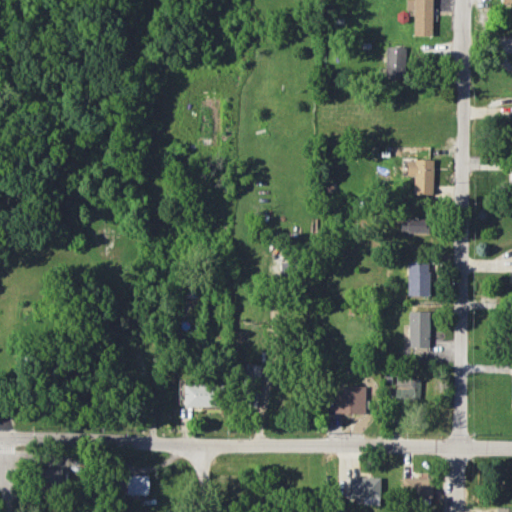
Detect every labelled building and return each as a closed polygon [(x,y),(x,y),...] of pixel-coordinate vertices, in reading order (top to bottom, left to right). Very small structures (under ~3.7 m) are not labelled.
[(412,35),(431,35),(431,0),(405,0),(405,10),(413,10),(412,35)] [(384,79),(404,79),(405,47),(385,46),(384,79)] [(197,145),(218,146),(219,98),(198,97),(197,145)] [(432,194),(432,159),(406,159),(406,176),(413,176),(413,194),(432,194)] [(428,233),(428,213),(399,213),(400,233),(428,233)] [(406,295),(428,296),(429,263),(407,262),(406,295)] [(428,311),(408,311),(407,347),(427,347),(428,311)] [(263,364),(245,364),(244,378),(263,378),(263,364)] [(394,397),(418,398),(419,377),(395,376),(394,397)] [(183,406),(214,406),(214,385),(183,385),(183,406)] [(332,413),(363,414),(364,386),(341,385),(341,394),(333,394),(332,413)] [(60,469),(39,468),(39,487),(60,487),(60,469)] [(148,475),(125,474),(125,494),(147,494),(148,475)] [(379,505),(380,477),(348,476),(347,497),(362,497),(362,504),(379,505)] [(432,498),(432,478),(402,477),(401,498),(432,498)]
